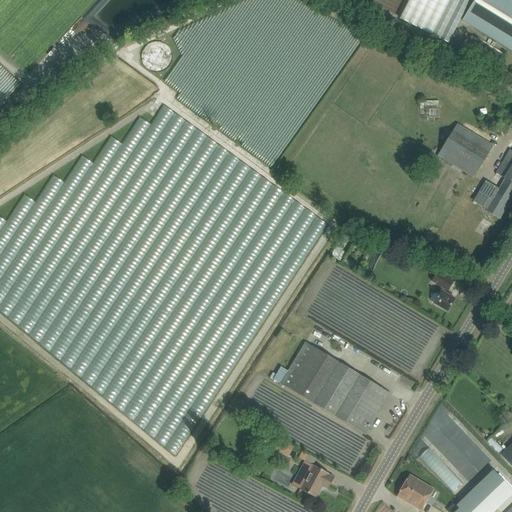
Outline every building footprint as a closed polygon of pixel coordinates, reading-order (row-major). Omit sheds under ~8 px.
[(408,0),(399,19),(448,43),(469,0),(408,0)] [(511,0),(475,0),(462,21),(511,52),(511,0)] [(425,103),(425,120),(443,120),(443,103),(425,103)] [(438,156),(473,177),(492,146),(457,124),(438,156)] [(511,151),(510,150),(496,173),(502,177),(499,182),(502,184),(511,189),(511,151)] [(478,202),(477,204),(487,210),(497,216),(500,218),(511,197),(499,190),(489,184),(488,186),(478,202)] [(343,247),(338,244),(332,254),(331,256),(341,261),(346,253),(342,251),(343,247)] [(432,302),(433,304),(438,307),(447,312),(455,299),(444,293),(446,290),(447,291),(453,282),(444,276),(437,272),(431,282),(440,287),(439,290),(441,291),(439,295),(438,294),(437,294),(435,294),(434,294),(432,295),(431,296),(431,298),(431,299),(431,301),(432,302)] [(263,371),(274,377),(294,336),(282,331),(263,371)] [(284,386),(356,430),(365,435),(390,394),(382,389),(305,342),(287,371),(281,367),(274,380),(280,383),(284,386)] [(280,440),(275,448),(289,455),(294,447),(280,440)] [(511,444),(500,455),(511,467),(511,444)] [(302,451),(298,457),(305,461),(308,454),(302,451)] [(292,485),(300,489),(316,498),(322,486),(328,489),(334,478),(328,475),(329,474),(305,461),(292,485)] [(106,486),(132,511),(177,511),(129,463),(106,486)] [(465,503),(458,510),(459,511),(493,511),(511,494),(511,479),(499,466),(462,500),(465,503)] [(397,497),(405,502),(421,511),(434,490),(409,475),(397,497)]
